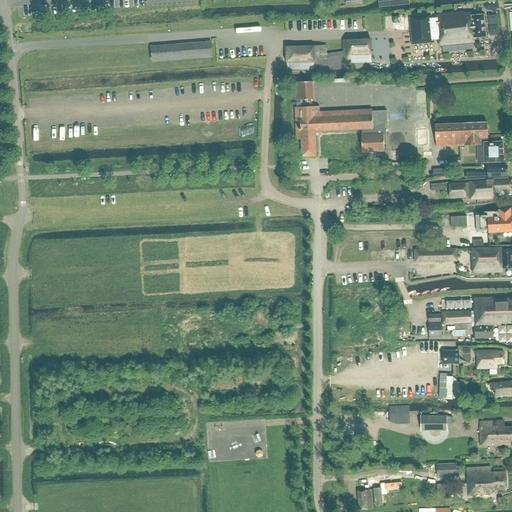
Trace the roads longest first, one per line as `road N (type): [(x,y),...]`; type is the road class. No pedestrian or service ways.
road 1 (unclassified): [(15,511),(12,251),(22,206),(4,15)]
road 2 (unclassified): [(320,511),(316,206)]
road 3 (track): [(265,386),(73,394),(58,405),(58,450)]
road 4 (track): [(14,451),(178,448),(194,434),(195,390)]
road 5 (unclassified): [(316,206),(267,190),(270,69)]
